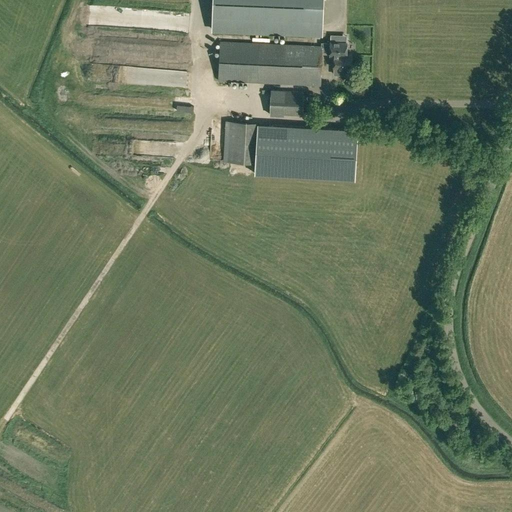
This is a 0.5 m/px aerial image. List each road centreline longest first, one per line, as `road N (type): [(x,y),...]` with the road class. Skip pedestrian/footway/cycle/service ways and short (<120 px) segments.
road 1 (unclassified): [(511,428),(476,400),(459,373),(449,300),(453,260),(511,118)]
road 2 (unknown): [(511,104),(330,102),(301,113),(247,113),(186,96)]
